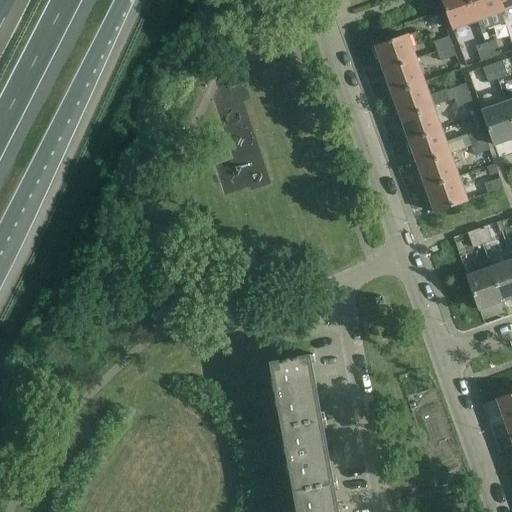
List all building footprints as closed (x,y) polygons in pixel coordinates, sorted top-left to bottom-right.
[(478,22),(469,0),(442,0),(454,31),(478,22)] [(505,25),(501,14),(496,0),(469,0),(478,22),(482,34),(505,25)] [(511,10),(511,0),(496,0),(501,14),(511,10)] [(417,60),(409,36),(373,49),(379,65),(381,64),(384,72),(417,60)] [(437,53),(453,47),(450,38),(434,43),(437,53)] [(495,41),(486,44),(491,59),(501,56),(495,41)] [(491,59),(486,44),(476,47),(481,63),(491,59)] [(457,57),(453,47),(437,53),(441,63),(457,57)] [(426,84),(417,60),(384,72),(387,81),(385,82),(390,97),(426,84)] [(508,77),(503,62),(493,65),(498,80),(508,77)] [(498,80),(493,65),(483,69),(489,84),(498,80)] [(434,107),(426,84),(390,97),(395,112),(398,111),(401,119),(434,107)] [(454,100),(470,94),(467,85),(451,91),(454,100)] [(457,109),(473,104),(470,94),(454,100),(457,109)] [(511,139),(511,116),(507,102),(483,111),(495,145),(511,139)] [(443,131),(434,108),(434,107),(401,119),(404,128),(401,129),(407,144),(443,131)] [(451,154),(443,131),(407,144),(412,159),(415,158),(418,166),(451,154)] [(471,147),(487,142),(483,132),(467,138),(471,147)] [(474,157),(490,151),(487,142),(471,147),(474,157)] [(459,178),(451,154),(418,166),(421,175),(418,176),(424,191),(459,178)] [(468,202),(459,178),(424,191),(429,206),(432,205),(435,214),(468,202)] [(488,195),(504,189),(500,180),(484,185),(488,195)] [(493,243),(487,227),(478,231),(483,246),(493,243)] [(483,246),(478,231),(469,234),(474,249),(483,246)] [(511,300),(511,261),(491,269),(504,303),(511,300)] [(504,303),(491,269),(468,277),(480,312),(504,303)] [(320,357),(320,356),(277,364),(282,389),(278,390),(279,391),(282,391),(284,400),(280,401),(281,402),(284,401),(289,427),(331,420),(331,419),(327,420),(315,358),(320,357)] [(511,422),(511,395),(498,400),(506,424),(511,422)] [(331,420),(289,427),(294,456),(290,457),(291,458),(294,458),(296,467),(292,467),(293,469),(296,468),(300,491),(343,483),(343,482),(338,483),(327,421),(331,420)] [(343,484),(343,483),(300,491),(304,511),(343,511),(338,485),(343,484)]
